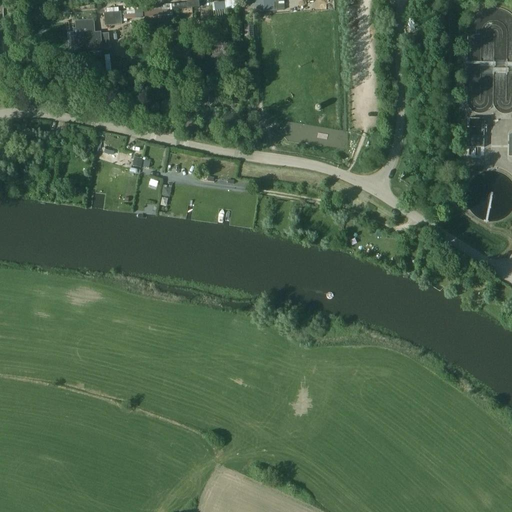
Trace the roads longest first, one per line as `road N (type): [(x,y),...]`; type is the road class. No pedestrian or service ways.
road 1 (unclassified): [(377,191),(293,163),(64,119),(0,117)]
road 2 (unclassified): [(377,191),(399,130),(405,0)]
road 3 (unclassified): [(511,282),(377,191)]
